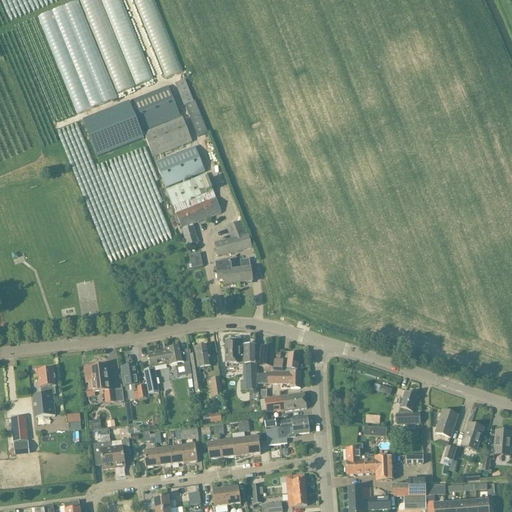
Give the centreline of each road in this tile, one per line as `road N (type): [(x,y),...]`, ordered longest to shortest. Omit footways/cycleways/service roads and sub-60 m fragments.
road 1 (tertiary): [(0,356),(211,325),(258,325),(319,344)]
road 2 (tertiary): [(319,344),(511,406)]
road 3 (residential): [(139,485),(323,463)]
